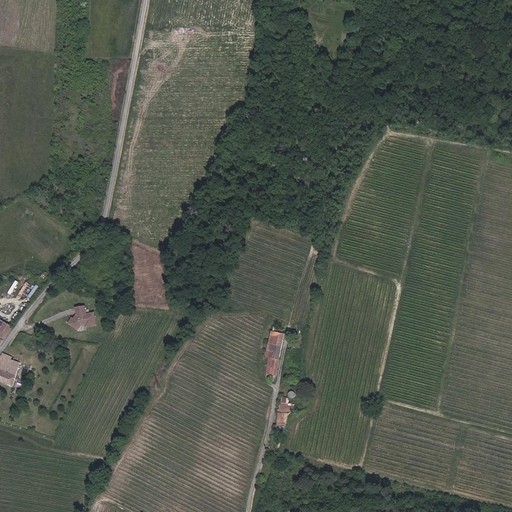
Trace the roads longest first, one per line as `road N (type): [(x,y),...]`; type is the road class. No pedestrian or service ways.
road 1 (unclassified): [(146,0),(104,230),(37,301),(0,355)]
road 2 (track): [(291,320),(340,179),(303,105),(281,0)]
road 3 (unclassified): [(252,511),(291,320)]
